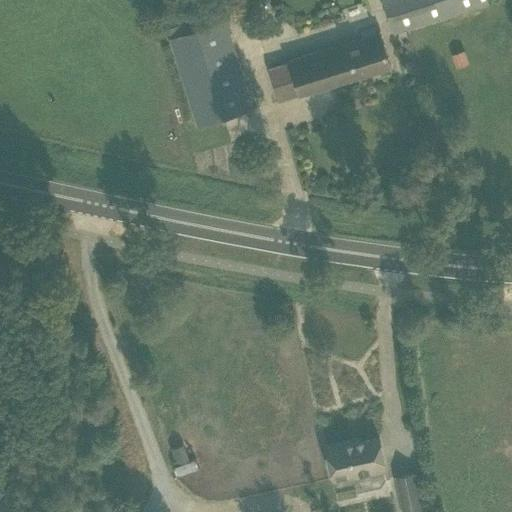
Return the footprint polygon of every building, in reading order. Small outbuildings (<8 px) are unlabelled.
[(382,0),(393,33),(496,1),(495,0),(382,0)] [(167,28),(198,125),(252,108),(227,25),(229,25),(225,10),(167,28)] [(269,69),(278,100),(391,65),(381,32),(289,60),(290,62),(269,69)] [(465,49),(451,54),(455,67),(469,63),(465,49)] [(349,440),(325,445),(336,489),(355,485),(353,476),(386,469),(379,437),(350,443),(349,440)] [(396,476),(403,511),(422,511),(414,473),(396,476)]
